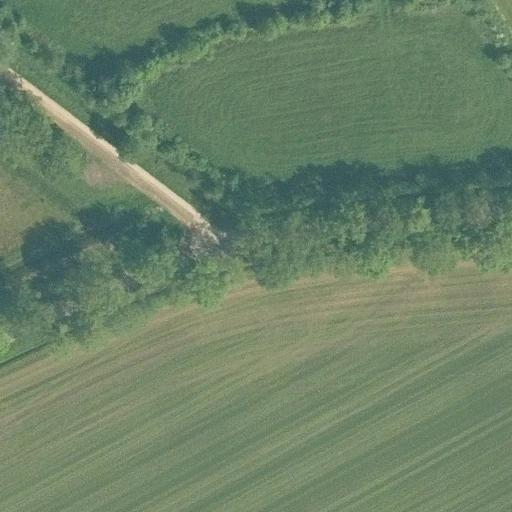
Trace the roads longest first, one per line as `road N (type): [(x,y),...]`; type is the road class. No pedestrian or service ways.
road 1 (unclassified): [(0,339),(216,245),(511,208)]
road 2 (track): [(216,245),(0,77)]
